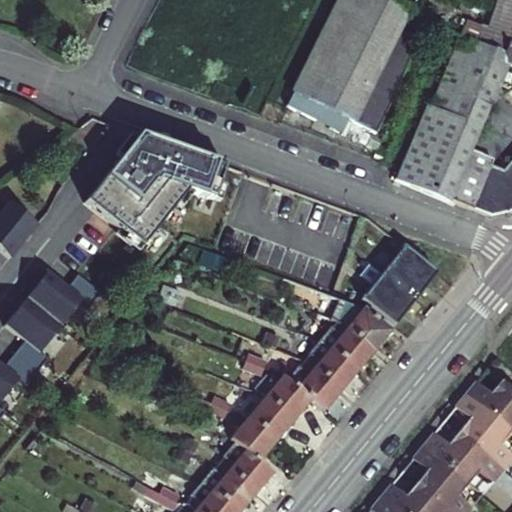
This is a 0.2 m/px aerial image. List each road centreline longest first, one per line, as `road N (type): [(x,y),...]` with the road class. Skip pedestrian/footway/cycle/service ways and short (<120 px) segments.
road 1 (residential): [(138,113),(511,252)]
road 2 (secondary): [(309,511),(511,266)]
road 3 (residential): [(138,113),(0,289)]
